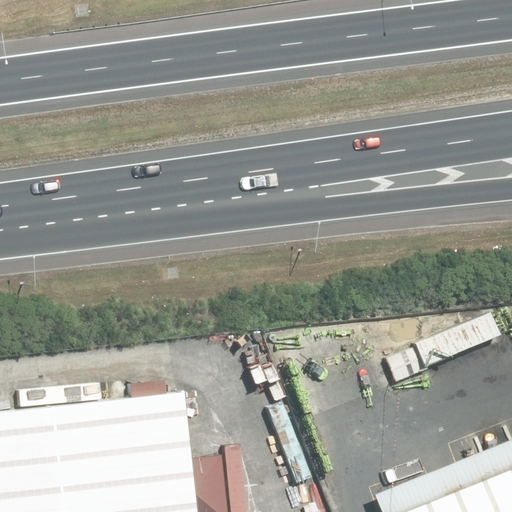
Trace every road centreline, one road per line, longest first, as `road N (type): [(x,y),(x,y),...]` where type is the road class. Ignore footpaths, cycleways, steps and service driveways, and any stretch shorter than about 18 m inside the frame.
road 1 (motorway): [(511,135),(0,208)]
road 2 (motorway): [(0,82),(511,17)]
road 3 (motorway): [(511,190),(325,210),(0,221)]
